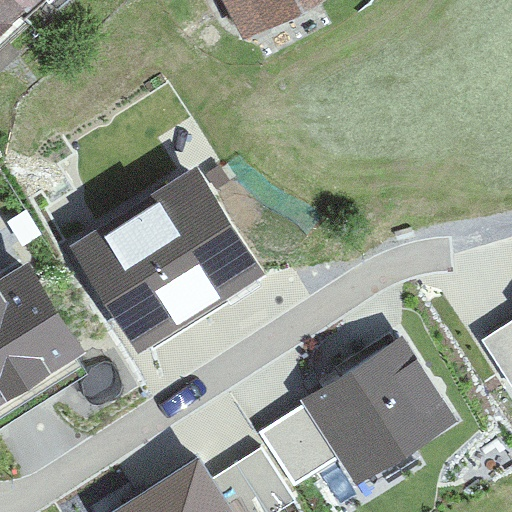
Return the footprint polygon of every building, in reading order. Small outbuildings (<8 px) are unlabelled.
[(19,0),(0,0),(0,32),(27,8),(19,0)] [(225,0),(241,29),(297,0),(225,0)] [(255,266),(195,173),(83,246),(143,339),(255,266)] [(0,283),(0,411),(88,356),(30,265),(0,283)] [(451,416),(403,344),(314,402),(361,474),(451,416)] [(228,511),(198,464),(121,511),(228,511)]
